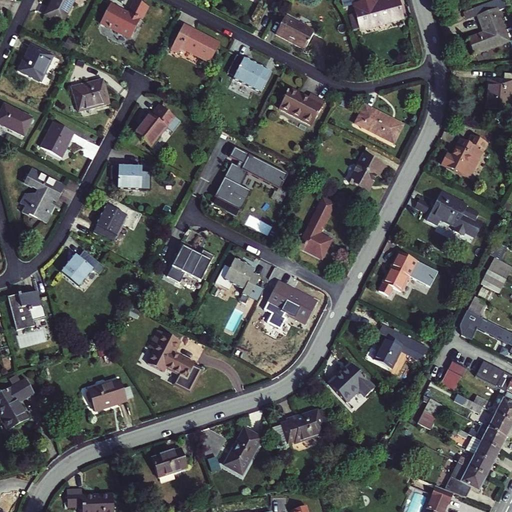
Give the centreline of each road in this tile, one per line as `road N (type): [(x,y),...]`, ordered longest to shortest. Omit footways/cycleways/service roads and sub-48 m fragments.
road 1 (residential): [(345,295),(309,363),(285,386),(82,454),(49,481),(31,511)]
road 2 (residential): [(171,0),(342,86),(435,68)]
road 3 (residential): [(435,68),(431,128),(345,295)]
road 4 (residential): [(17,275),(54,245),(139,81)]
road 5 (residential): [(185,210),(345,295)]
